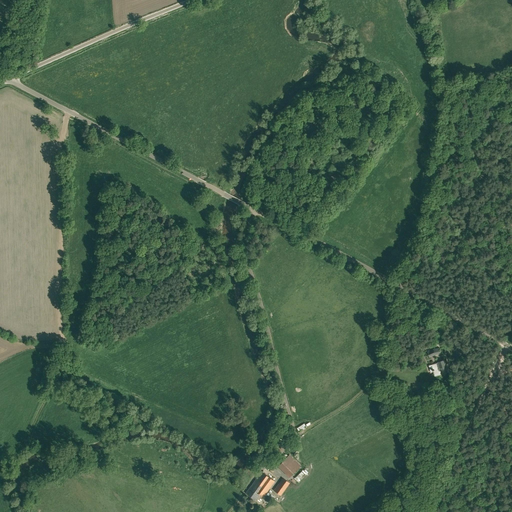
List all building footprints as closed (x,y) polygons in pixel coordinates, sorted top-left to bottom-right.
[(445,361),(442,362),(442,361),(437,362),(438,364),(432,366),(433,370),(433,371),(434,371),(435,375),(440,374),(439,371),(441,371),(443,375),(449,371),(447,367),(446,365),(445,361)] [(289,455),(277,466),(289,477),(300,466),(289,455)] [(298,482),(306,475),(302,471),(295,478),(298,482)] [(274,481),(261,472),(245,493),(259,503),(274,481)] [(273,490),(280,495),(289,483),(283,478),(273,490)]
